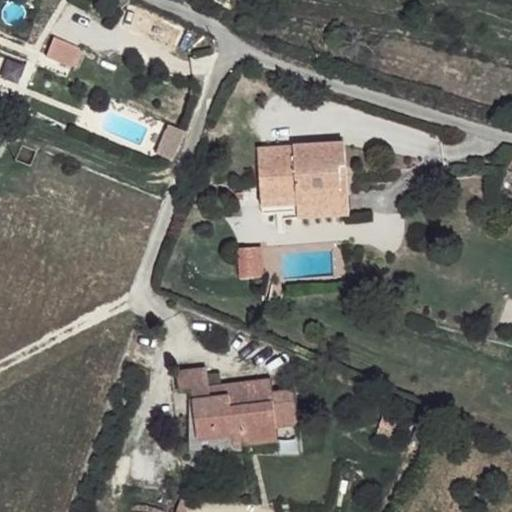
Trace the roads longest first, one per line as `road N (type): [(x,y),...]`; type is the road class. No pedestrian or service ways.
road 1 (unknown): [(0,352),(137,276),(222,32)]
road 2 (residential): [(157,0),(306,75),(511,139)]
